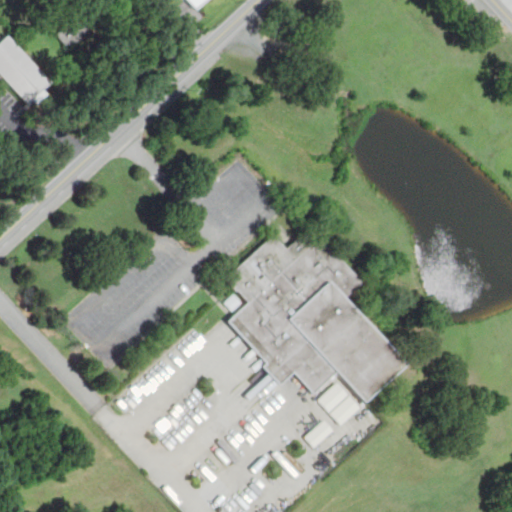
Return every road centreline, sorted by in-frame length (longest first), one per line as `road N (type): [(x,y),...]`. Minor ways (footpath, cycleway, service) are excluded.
road 1 (residential): [(119,129),(258,0)]
road 2 (residential): [(0,238),(119,129)]
